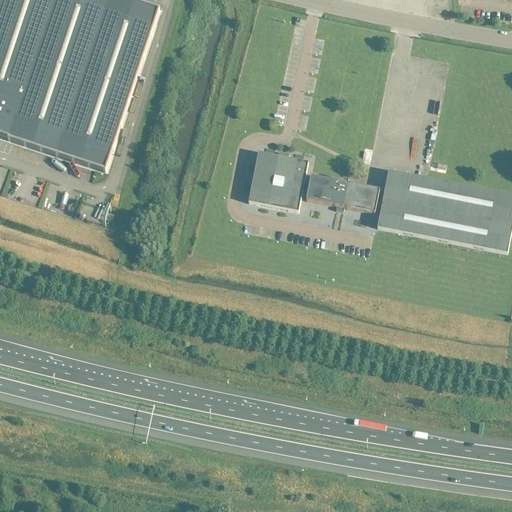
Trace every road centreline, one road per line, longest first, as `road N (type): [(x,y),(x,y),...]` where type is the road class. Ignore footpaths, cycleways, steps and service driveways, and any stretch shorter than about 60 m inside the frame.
road 1 (motorway): [(0,384),(207,433),(511,483)]
road 2 (motorway): [(511,456),(260,416),(0,357)]
road 3 (unknown): [(0,152),(102,185),(121,180),(174,0)]
road 4 (unclassified): [(308,0),(511,39)]
road 5 (unknown): [(414,22),(394,154)]
